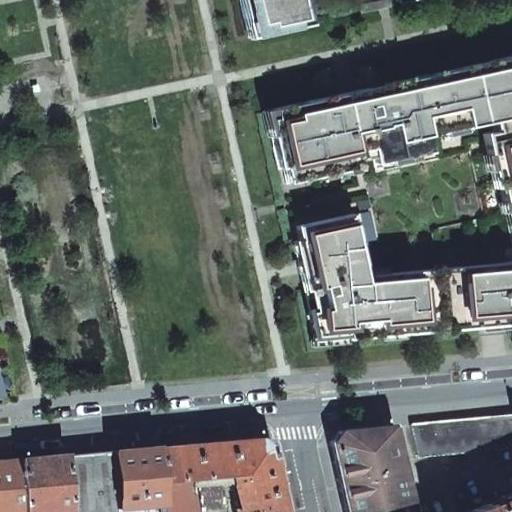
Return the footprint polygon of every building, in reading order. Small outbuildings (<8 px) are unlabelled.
[(239,0),(247,37),(315,22),(310,0),(239,0)] [(493,326),(511,324),(511,56),(264,112),(281,186),(493,138),(511,220),(511,259),(365,275),(351,214),(289,229),(298,267),(315,342),(493,326)] [(409,424),(417,456),(511,446),(511,415),(409,424)] [(329,442),(344,511),(408,511),(389,426),(380,427),(338,430),(329,442)] [(228,440),(154,447),(161,504),(161,511),(191,511),(191,506),(220,503),(218,476),(226,476),(227,481),(222,482),(224,488),(229,486),(233,511),(283,511),(269,447),(256,438),(228,440)] [(109,451),(115,508),(161,504),(154,447),(132,449),(109,451)] [(114,511),(115,508),(109,451),(86,453),(64,455),(69,511),(114,511)] [(69,511),(64,455),(40,457),(17,460),(21,511),(69,511)] [(21,511),(17,460),(0,461),(0,511),(21,511)] [(511,511),(511,491),(465,511),(511,511)]
